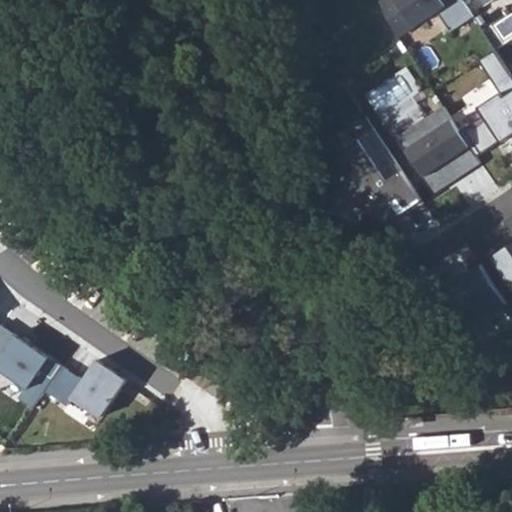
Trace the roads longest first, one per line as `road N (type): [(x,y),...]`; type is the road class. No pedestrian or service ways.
road 1 (track): [(364,457),(327,389),(107,188),(37,93),(0,25)]
road 2 (residential): [(234,464),(196,411),(0,262)]
road 3 (residential): [(0,485),(234,464)]
road 4 (residential): [(314,462),(511,445)]
